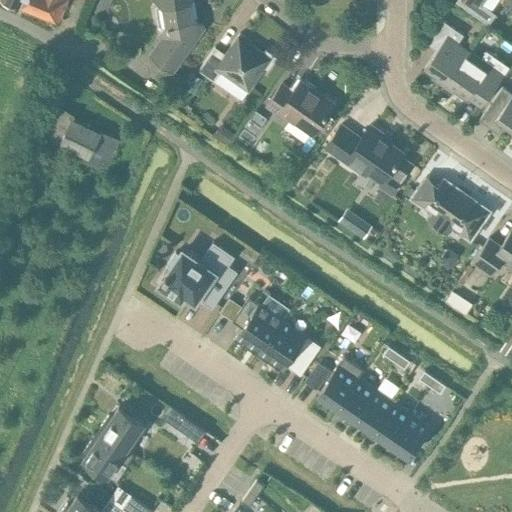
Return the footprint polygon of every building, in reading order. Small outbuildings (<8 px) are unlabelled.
[(4,0),(58,23),(67,0),(4,0)] [(150,55),(153,75),(173,72),(204,28),(193,20),(190,1),(190,0),(156,0),(164,5),(167,24),(159,36),(162,38),(150,55)] [(457,0),(457,1),(487,25),(495,15),(481,4),(484,0),(457,0)] [(424,68),(446,83),(469,50),(458,43),(464,34),(441,18),(425,42),(437,50),(424,68)] [(251,44),(253,42),(240,33),(226,54),(215,46),(198,70),(214,81),(221,72),(248,91),(265,66),(268,68),(276,58),(267,51),(265,54),(251,44)] [(446,83),(468,99),(477,85),(491,94),(504,75),(503,75),(509,67),(487,50),(481,59),(469,50),(446,83)] [(288,117),(313,134),(334,103),(301,80),(293,91),(283,84),(267,105),(287,119),(288,117)] [(503,126),(511,133),(511,92),(503,86),(479,119),(498,133),(503,126)] [(41,142),(107,166),(118,135),(52,110),(41,142)] [(378,185),(393,195),(414,164),(401,155),(403,152),(384,139),(386,135),(370,124),(361,137),(342,124),(325,148),(366,176),(367,174),(380,182),(378,185)] [(453,228),(470,239),(490,211),(445,179),(440,186),(426,177),(411,198),(431,212),(427,218),(449,233),(453,228)] [(502,260),(511,267),(511,229),(501,245),(489,236),(471,262),(491,277),(502,260)] [(179,255),(175,252),(166,265),(171,268),(168,272),(166,271),(164,275),(165,276),(160,283),(163,286),(161,289),(176,299),(178,296),(181,298),(185,293),(195,301),(197,298),(212,308),(237,271),(228,265),(234,256),(213,241),(199,262),(183,250),(179,255)] [(261,352),(282,319),(249,296),(233,320),(243,327),(237,336),(240,338),(238,341),(248,348),(250,345),(261,352)] [(317,342),(282,319),(261,352),(271,359),(269,362),(278,368),(280,365),(283,368),(289,359),(304,369),(321,345),(317,342)] [(383,351),(394,357),(399,350),(388,343),(383,351)] [(394,357),(404,364),(409,357),(399,350),(394,357)] [(364,369),(344,356),(318,394),(337,407),(364,369)] [(436,378),(426,371),(422,378),(431,385),(436,378)] [(375,388),(358,377),(337,407),(355,419),(375,388)] [(446,385),(436,378),(431,385),(441,391),(446,385)] [(393,401),(375,388),(355,419),(373,431),(393,401)] [(411,413),(393,401),(373,431),(391,443),(411,413)] [(102,431),(101,432),(127,449),(145,423),(120,405),(111,417),(109,415),(99,429),(102,431)] [(430,426),(411,413),(391,443),(409,456),(430,426)] [(185,416),(177,427),(198,442),(206,431),(185,416)] [(135,454),(101,432),(94,442),(92,440),(82,454),(85,456),(84,458),(92,464),(90,467),(104,477),(106,474),(109,476),(119,460),(127,466),(135,454)] [(264,485),(256,479),(250,490),(257,495),(264,485)] [(112,497),(124,505),(133,511),(150,511),(152,509),(120,486),(112,497)] [(257,495),(250,490),(242,501),(250,506),(257,495)] [(103,511),(104,511),(78,493),(70,504),(67,503),(60,511),(103,511)]
